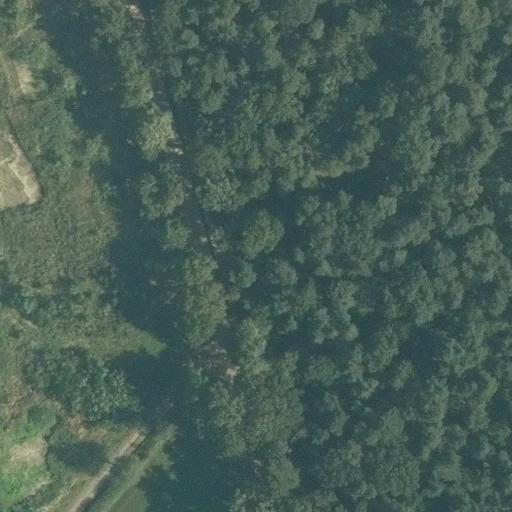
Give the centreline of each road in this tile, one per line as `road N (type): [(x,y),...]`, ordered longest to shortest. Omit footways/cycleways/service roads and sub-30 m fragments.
road 1 (track): [(277,511),(229,357),(139,0)]
road 2 (track): [(86,511),(170,408),(229,357),(248,354)]
